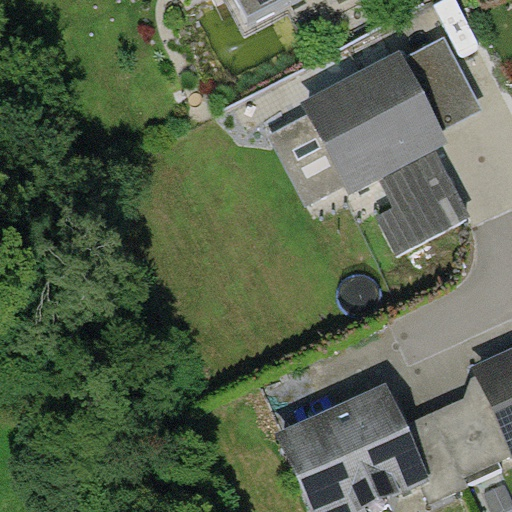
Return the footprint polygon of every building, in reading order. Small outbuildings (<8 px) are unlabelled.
[(195,0),(215,37),(285,0),(195,0)] [(482,119),(443,42),(411,58),(449,136),(482,119)] [(404,64),(296,118),(340,205),(447,151),(404,64)] [(511,351),(453,380),(497,470),(511,463),(511,351)] [(375,390),(255,445),(285,511),(374,511),(421,490),(375,390)]
